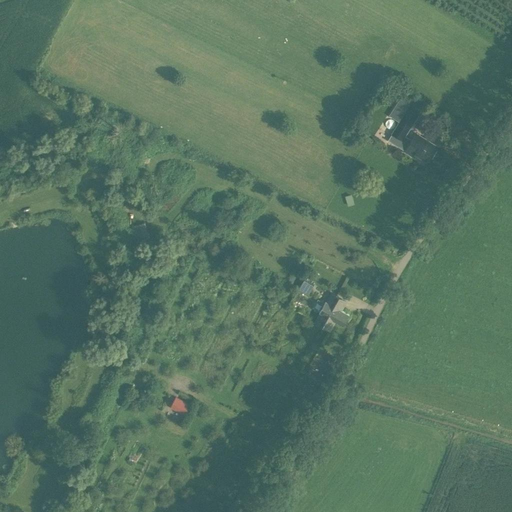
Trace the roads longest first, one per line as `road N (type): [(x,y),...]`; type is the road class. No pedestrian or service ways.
road 1 (track): [(400,265),(268,199),(229,187),(199,189),(166,225),(141,292),(24,511)]
road 2 (unclassified): [(245,511),(340,387),(400,265),(511,127)]
